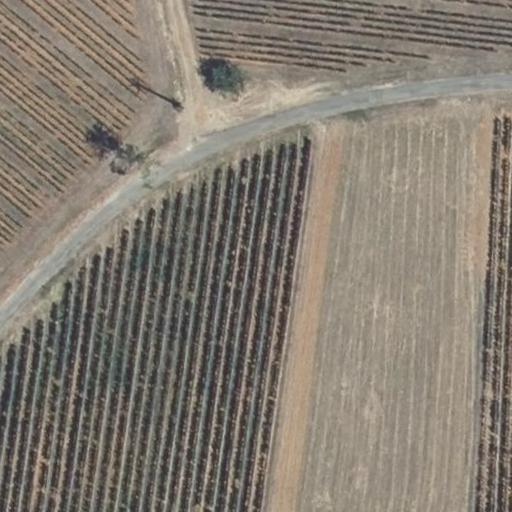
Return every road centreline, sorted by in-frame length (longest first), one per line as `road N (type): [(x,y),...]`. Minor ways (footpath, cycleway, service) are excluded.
road 1 (unclassified): [(511,82),(404,91),(192,149),(113,204),(0,319)]
road 2 (track): [(176,0),(194,83),(192,149)]
